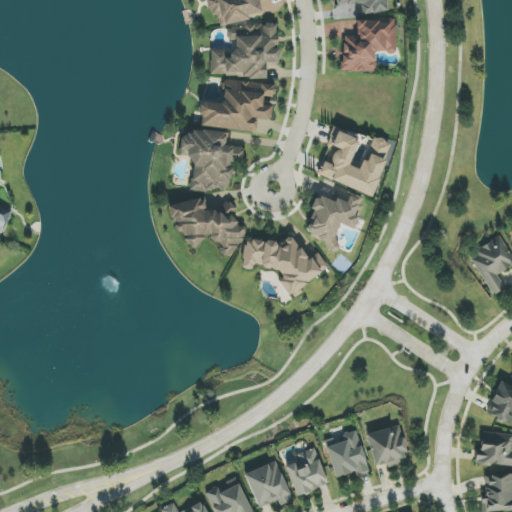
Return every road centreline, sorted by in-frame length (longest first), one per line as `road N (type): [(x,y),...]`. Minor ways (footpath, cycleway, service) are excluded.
road 1 (tertiary): [(432,0),(437,100),(425,171),(380,287),(272,406),(119,488)]
road 2 (residential): [(511,320),(463,379),(444,426),(450,511)]
road 3 (residential): [(297,0),(305,41),(300,121),(272,188)]
road 4 (residential): [(363,311),(463,379)]
road 5 (residential): [(479,356),(380,287)]
